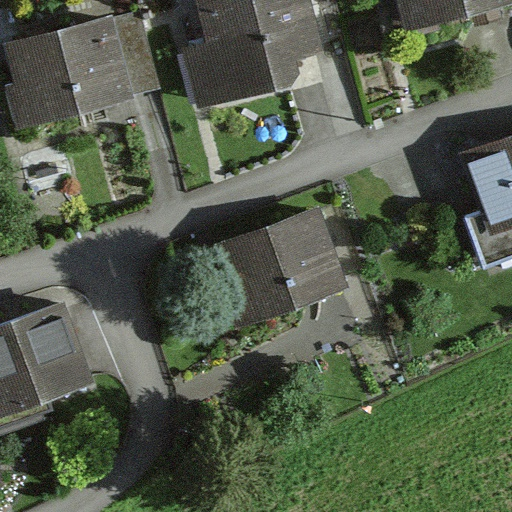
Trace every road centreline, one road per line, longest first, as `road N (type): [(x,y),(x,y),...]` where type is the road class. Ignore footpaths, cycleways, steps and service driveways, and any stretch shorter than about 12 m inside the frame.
road 1 (residential): [(511,95),(100,259)]
road 2 (residential): [(84,511),(116,497),(164,436),(100,259)]
